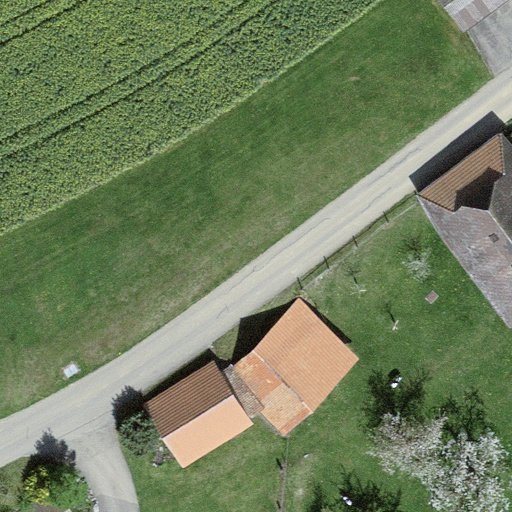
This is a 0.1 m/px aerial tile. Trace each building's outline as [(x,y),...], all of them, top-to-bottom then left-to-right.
[(443,0),(463,27),(499,0),(443,0)] [(450,221),(511,302),(511,301),(511,172),(490,143),(421,195),(444,226),(450,221)] [(297,305),(276,326),(330,379),(350,359),(297,305)] [(286,422),(330,379),(276,326),(232,368),(286,422)] [(217,372),(153,413),(178,451),(242,411),(217,372)] [(61,486),(20,511),(54,511),(71,502),(61,486)]
